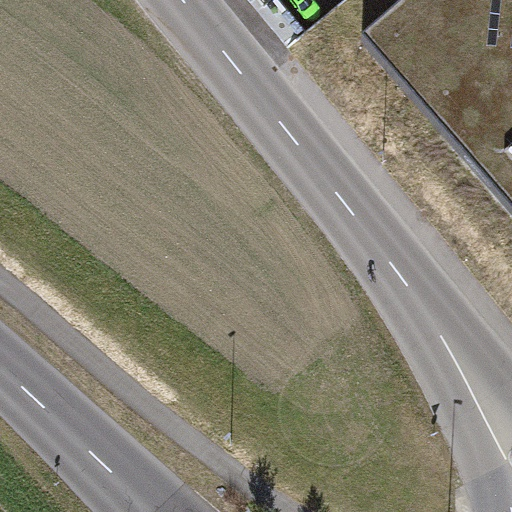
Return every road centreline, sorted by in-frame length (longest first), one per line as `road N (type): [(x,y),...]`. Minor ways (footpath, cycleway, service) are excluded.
road 1 (secondary): [(180,0),(417,296),(511,443)]
road 2 (motorway): [(0,202),(511,303)]
road 3 (tertiary): [(155,511),(0,365)]
